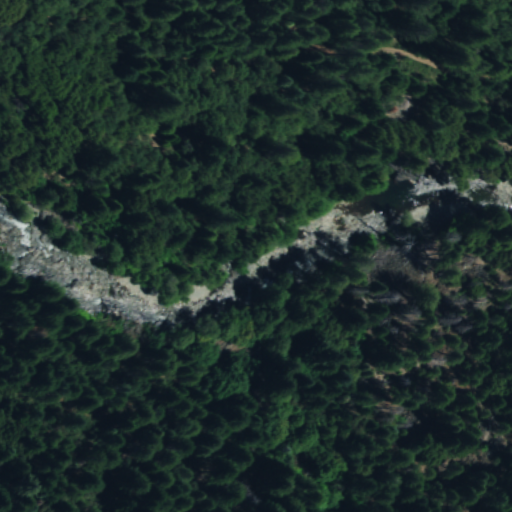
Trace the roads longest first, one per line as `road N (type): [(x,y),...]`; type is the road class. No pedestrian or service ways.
road 1 (track): [(227,0),(242,29),(431,63),(511,100)]
road 2 (track): [(242,29),(242,102),(202,158),(167,186)]
